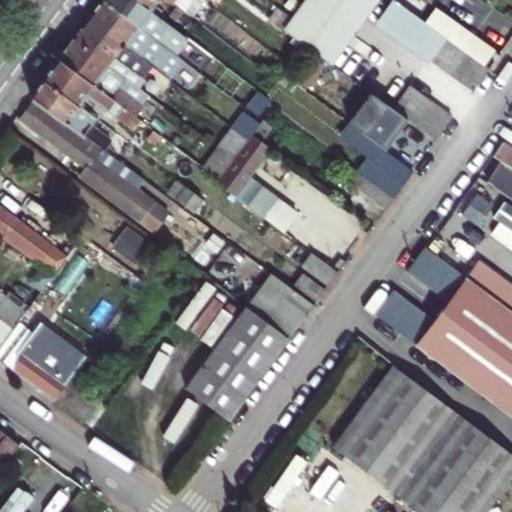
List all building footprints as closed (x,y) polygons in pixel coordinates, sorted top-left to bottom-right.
[(141,27),(104,0),(102,0),(88,19),(153,67),(168,80),(183,59),(141,27)] [(161,17),(137,0),(104,0),(141,27),(150,15),(158,21),(161,17)] [(159,0),(137,0),(161,17),(164,12),(156,6),(159,0)] [(309,0),(286,31),(329,62),(376,0),(309,0)] [(393,0),(396,2),(423,21),(433,8),(422,0),(393,0)] [(427,58),(443,36),(423,21),(396,2),(380,23),(427,58)] [(147,75),(153,67),(88,19),(73,39),(109,67),(116,58),(141,76),(144,72),(147,75)] [(438,67),(450,76),(462,84),(472,92),(490,70),(478,61),(466,53),(455,45),(443,36),(427,58),(438,67)] [(126,79),(109,67),(73,39),(59,58),(137,117),(141,112),(137,109),(140,104),(119,89),(126,79)] [(312,56),(298,75),(312,86),(326,66),(312,56)] [(59,58),(43,79),(81,107),(88,97),(133,131),(142,120),(137,117),(59,58)] [(93,140),(102,147),(106,139),(75,115),(81,107),(43,79),(31,95),(93,140)] [(288,88),(280,82),(268,97),(273,101),(277,104),(284,94),(288,88)] [(452,120),(407,86),(391,107),(409,120),(437,141),(452,120)] [(372,94),(351,122),(387,150),(409,120),(391,107),(372,94)] [(277,104),(273,101),(261,118),(264,120),(274,107),(277,104)] [(102,147),(93,140),(89,145),(41,110),(33,121),(95,167),(107,151),(102,147)] [(95,167),(33,121),(29,125),(92,171),(95,167)] [(249,180),(272,148),(254,134),(250,140),(234,161),(220,179),(218,182),(284,232),(296,216),(249,180)] [(511,144),(506,141),(494,156),(503,162),(511,168),(511,144)] [(376,164),(404,185),(414,171),(387,150),(376,164)] [(511,168),(503,162),(488,183),(511,198),(511,168)] [(376,164),(366,177),(394,198),(404,185),(376,164)] [(105,165),(101,172),(179,229),(183,224),(105,165)] [(170,243),(179,229),(101,172),(92,183),(142,220),(141,223),(170,243)] [(366,177),(346,204),(374,224),(394,198),(366,177)] [(200,200),(177,183),(170,193),(193,211),(200,200)] [(464,214),(478,222),(488,205),(474,197),(464,214)] [(511,204),(504,199),(492,218),(511,231),(511,204)] [(0,205),(0,232),(3,234),(0,238),(53,277),(68,257),(0,205)] [(424,250),(406,275),(447,305),(466,280),(424,250)] [(314,254),(303,268),(327,287),(338,272),(314,254)] [(511,313),(511,287),(478,263),(466,280),(511,313)] [(261,266),(249,281),(291,313),(304,297),(261,266)] [(326,289),(301,271),(293,281),(318,300),(326,289)] [(433,324),(415,349),(464,383),(511,316),(511,313),(466,280),(447,305),(433,324)] [(291,313),(249,281),(236,299),(278,330),(291,313)] [(391,295),(372,320),(415,349),(433,324),(391,295)] [(236,299),(206,338),(248,370),(278,330),(236,299)] [(511,316),(464,383),(511,415),(511,316)] [(0,346),(13,330),(0,320),(0,346)] [(13,330),(0,346),(0,360),(6,365),(24,338),(13,330)] [(12,369),(52,401),(68,380),(80,364),(69,355),(61,365),(39,348),(44,342),(36,336),(12,369)] [(248,370),(206,338),(176,378),(217,410),(248,370)] [(456,412),(394,365),(334,445),(398,493),(456,412)] [(68,380),(52,401),(66,410),(82,390),(68,380)] [(82,390),(66,410),(78,419),(93,399),(82,390)] [(93,399),(78,419),(90,427),(105,407),(93,399)] [(511,453),(456,412),(398,493),(422,511),(483,511),(511,475),(511,453)] [(0,463),(3,466),(19,445),(0,431),(0,463)]
